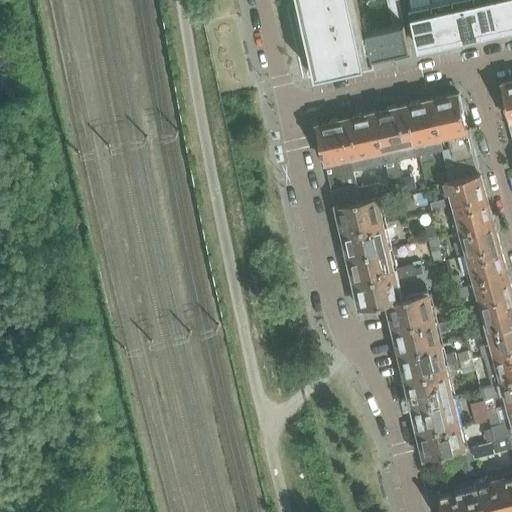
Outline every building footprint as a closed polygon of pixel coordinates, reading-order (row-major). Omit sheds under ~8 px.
[(374,57),(383,55),(410,49),(405,25),(404,23),(399,0),(298,0),(306,32),(315,76),(376,63),(374,57)] [(461,38),(452,0),(446,0),(431,3),(440,42),(461,38)] [(482,33),(474,0),(452,0),(461,38),(482,33)] [(503,28),(497,0),(474,0),(482,33),(503,28)] [(511,0),(497,0),(503,28),(511,26),(511,0)] [(440,42),(431,3),(409,8),(413,23),(418,47),(440,42)] [(511,126),(511,81),(502,84),(510,119),(508,120),(508,121),(510,127),(511,126)] [(467,129),(459,93),(432,99),(442,141),(448,139),(450,147),(472,142),(469,129),(468,129),(467,129)] [(442,141),(432,99),(419,102),(417,101),(410,102),(409,104),(400,107),(404,126),(412,125),(416,146),(417,146),(442,141)] [(416,146),(412,125),(404,126),(400,107),(396,107),(394,106),(387,107),(386,110),(374,112),(385,164),(419,156),(417,146),(416,146)] [(385,164),(374,112),(362,115),(360,113),(353,115),(352,117),(349,118),(353,138),(345,139),(350,161),(351,161),(353,171),(385,164)] [(350,161),(345,139),(353,138),(349,118),(339,120),(337,118),(330,120),(329,122),(316,125),(317,129),(326,166),(350,161)] [(476,157),(472,142),(450,147),(442,149),(446,164),(476,157)] [(481,173),(476,157),(446,164),(447,167),(445,167),(449,181),(481,173)] [(326,166),(331,190),(356,184),(353,171),(351,161),(350,161),(326,166)] [(489,203),(481,173),(449,181),(443,183),(446,193),(449,192),(453,204),(469,199),(472,208),(489,203)] [(392,193),(389,181),(358,188),(361,201),(392,193)] [(361,201),(358,188),(357,188),(356,184),(331,190),(335,206),(337,207),(361,201)] [(425,191),(412,194),(415,207),(428,204),(425,191)] [(395,208),(392,193),(361,201),(337,207),(335,210),(337,215),(339,217),(341,225),(359,221),(359,224),(364,223),(365,226),(370,225),(371,228),(385,225),(381,211),(395,208)] [(494,222),(489,203),(472,208),(469,199),(453,204),(460,232),(494,222)] [(440,200),(430,203),(432,210),(442,207),(440,200)] [(442,207),(432,210),(433,212),(436,218),(447,215),(445,206),(442,207)] [(386,230),(385,228),(385,227),(385,225),(371,228),(370,225),(365,226),(364,223),(359,224),(359,221),(341,225),(346,246),(344,248),(345,253),(348,255),(389,246),(397,245),(393,229),(386,230)] [(502,252),(494,222),(460,232),(460,233),(466,254),(484,250),(485,257),(502,252)] [(439,236),(437,225),(436,225),(424,228),(427,239),(439,236)] [(464,253),(461,241),(453,243),(456,255),(464,253)] [(390,248),(389,246),(348,255),(349,259),(347,261),(348,267),(351,268),(355,286),(372,282),(372,279),(376,278),(375,275),(380,274),(380,271),(394,267),(390,248)] [(508,274),(502,252),(485,257),(484,250),(466,254),(471,273),(468,274),(471,284),(508,274)] [(401,298),(397,279),(424,272),(422,265),(415,266),(414,264),(395,269),(394,267),(380,271),(380,274),(375,275),(376,278),(372,279),(372,282),(355,286),(360,309),(385,302),(402,299),(401,298)] [(511,302),(511,289),(508,274),(471,284),(471,285),(453,290),(456,299),(477,293),(480,304),(497,299),(499,307),(511,302)] [(462,287),(459,276),(450,278),(452,285),(453,289),(462,287)] [(436,323),(429,291),(401,298),(402,299),(385,302),(387,312),(390,313),(393,324),(410,320),(410,323),(415,322),(416,326),(420,324),(421,327),(436,323)] [(511,326),(511,302),(499,307),(497,299),(480,304),(488,333),(511,326)] [(441,343),(439,333),(449,331),(446,322),(437,324),(436,323),(421,327),(420,324),(416,326),(415,322),(410,323),(410,320),(393,324),(397,342),(395,344),(397,350),(399,351),(399,353),(441,343)] [(511,326),(488,333),(493,354),(511,349),(511,355),(511,326)] [(473,359),(468,340),(467,340),(464,341),(467,351),(457,354),(459,362),(473,359)] [(457,363),(455,353),(444,356),(441,343),(399,353),(400,355),(398,358),(400,363),(402,365),(406,382),(424,378),(423,375),(427,374),(427,372),(431,371),(430,368),(446,364),(447,366),(457,363)] [(511,380),(511,355),(511,349),(493,354),(493,355),(484,357),(489,378),(478,380),(480,389),(481,389),(482,389),(511,380)] [(453,394),(447,366),(446,364),(430,368),(431,371),(427,372),(427,374),(423,375),(424,378),(406,382),(409,394),(408,396),(409,402),(411,403),(453,394)] [(511,380),(482,389),(487,411),(497,408),(497,407),(496,407),(494,400),(505,396),(507,405),(511,403),(511,380)] [(461,427),(454,396),(454,395),(453,394),(411,403),(412,407),(411,410),(412,415),(415,417),(417,428),(434,424),(435,426),(440,426),(441,429),(445,428),(446,431),(461,427)] [(511,403),(507,405),(511,420),(501,423),(497,408),(487,411),(487,412),(488,416),(489,420),(490,420),(492,429),(494,441),(507,438),(508,438),(511,436),(511,403)] [(466,448),(461,427),(446,431),(445,428),(441,429),(440,426),(435,426),(434,424),(417,428),(424,458),(430,456),(466,448)] [(494,441),(492,429),(485,430),(488,440),(491,440),(491,442),(494,441)] [(476,474),(472,456),(470,449),(458,453),(464,477),(476,474)] [(511,511),(511,470),(477,479),(485,511),(511,511)] [(485,511),(477,479),(438,489),(443,511),(485,511)]
